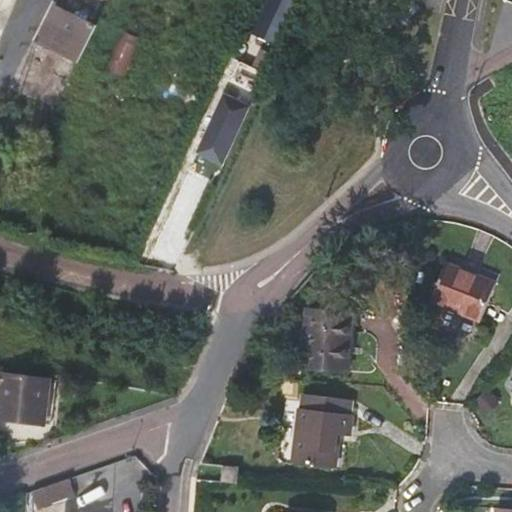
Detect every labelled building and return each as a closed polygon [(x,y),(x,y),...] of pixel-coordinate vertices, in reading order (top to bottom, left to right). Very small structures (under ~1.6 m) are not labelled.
[(48,48),(65,12),(51,5),(34,41),(48,48)] [(65,12),(48,48),(77,62),(94,25),(66,11),(65,12)] [(127,78),(141,36),(125,30),(111,73),(127,78)] [(270,56),(260,50),(251,69),(262,74),(270,56)] [(73,66),(61,60),(54,73),(66,80),(73,66)] [(246,107),(223,96),(195,155),(218,166),(246,107)] [(96,159),(84,186),(95,191),(107,164),(96,159)] [(95,191),(84,186),(79,196),(90,201),(95,191)] [(496,283),(447,263),(431,301),(480,321),(496,283)] [(351,332),(352,313),(307,310),(303,367),(347,371),(349,353),(347,352),(349,331),(351,332)] [(0,391),(2,392),(0,412),(0,420),(46,425),(51,377),(4,372),(5,366),(0,365),(0,391)] [(350,415),(352,400),(304,393),(302,409),(301,409),(293,461),(335,467),(340,434),(350,435),(353,415),(350,415)] [(237,482),(238,467),(223,466),(222,481),(237,482)] [(69,478),(32,490),(38,508),(75,496),(69,478)]
